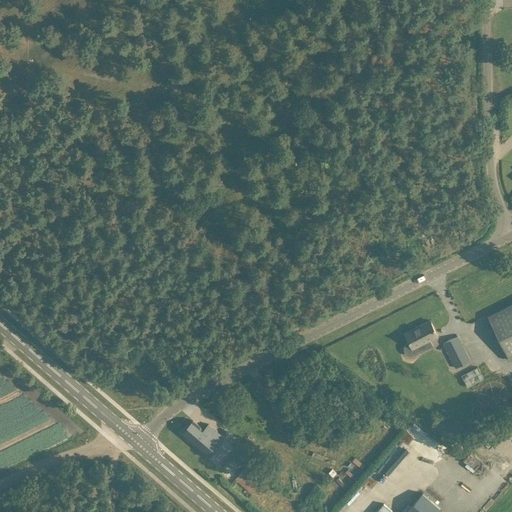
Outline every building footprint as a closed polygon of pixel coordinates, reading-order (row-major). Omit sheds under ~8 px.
[(511,303),(488,316),(493,326),(511,361),(511,360),(511,303)] [(405,333),(409,341),(407,342),(406,343),(405,343),(405,344),(404,345),(404,346),(404,347),(403,348),(404,350),(404,351),(404,352),(405,353),(405,354),(406,354),(407,355),(408,356),(409,356),(410,356),(411,356),(412,356),(414,356),(415,355),(433,346),(430,340),(438,336),(430,320),(405,333)] [(443,343),(456,368),(471,360),(458,335),(443,343)] [(462,375),(468,386),(485,377),(479,365),(462,375)] [(225,438),(216,430),(209,424),(204,429),(193,420),(182,433),(209,456),(215,448),(225,438)] [(348,466),(357,473),(364,464),(356,457),(348,466)] [(260,481),(244,468),(235,478),(251,492),(260,481)] [(279,506),(284,501),(270,490),(266,495),(279,506)] [(445,511),(423,493),(406,511),(445,511)] [(394,511),(384,503),(376,511),(394,511)]
